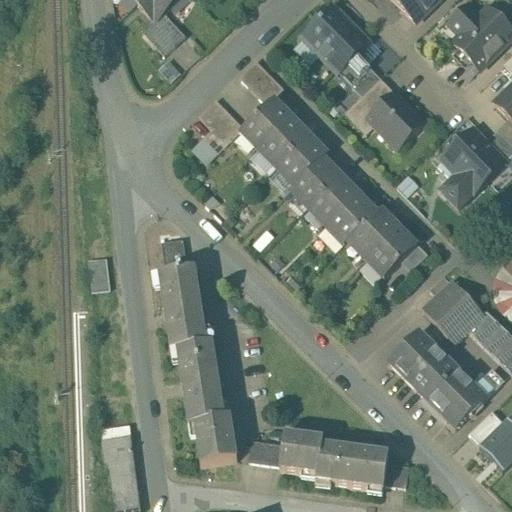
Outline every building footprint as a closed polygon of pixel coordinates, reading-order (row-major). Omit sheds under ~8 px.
[(130,0),(152,23),(154,21),(157,25),(165,18),(183,0),(130,0)] [(388,0),(415,27),(442,0),(388,0)] [(478,21),(468,9),(448,29),(449,30),(453,27),(467,42),(458,51),(453,46),(451,47),(479,75),(511,43),(511,36),(507,32),(487,12),(478,21)] [(333,11),(302,41),(323,63),(327,59),(339,72),(335,75),(337,77),(338,77),(356,58),(368,47),(367,45),(364,48),(348,31),(351,29),(333,11)] [(186,41),(165,18),(157,25),(143,37),(164,61),(186,41)] [(356,58),(338,77),(352,91),(370,73),(356,58)] [(168,64),(159,71),(170,84),(178,77),(168,64)] [(256,64),(239,81),(248,91),(265,74),(256,64)] [(265,74),(248,91),(257,100),(274,84),(265,74)] [(389,75),(344,118),(354,129),(363,120),(397,155),(425,129),(381,84),(390,76),(389,75)] [(274,84),(257,100),(267,110),(272,104),(284,93),(274,84)] [(511,89),(493,108),(509,124),(511,126),(511,89)] [(216,103),(198,120),(208,130),(225,113),(216,103)] [(244,132),(240,136),(258,155),(291,123),(272,104),(267,110),(244,132)] [(225,113),(208,130),(211,133),(217,139),(234,123),(225,113)] [(234,123),(217,139),(227,149),(240,136),(244,132),(234,123)] [(291,123),(258,155),(276,173),(309,142),(291,123)] [(511,126),(509,124),(498,135),(511,149),(511,126)] [(217,139),(211,133),(202,143),(217,158),(227,149),(217,139)] [(486,146),(473,133),(449,157),(463,172),(440,194),(458,213),(473,198),(474,199),(507,167),(486,146)] [(511,159),(511,149),(498,135),(486,146),(506,166),(511,159)] [(309,142),(276,173),(294,191),(323,164),(326,160),(309,142)] [(294,191),(290,195),(308,213),(340,182),(323,164),(294,191)] [(358,200),(340,182),(308,213),(326,232),(358,200)] [(358,200),(326,232),(344,250),(348,246),(376,219),(358,200)] [(376,219),(348,246),(365,265),(398,233),(380,215),(376,219)] [(398,233),(365,265),(384,284),(401,267),(416,252),(415,251),(398,233)] [(183,244),(161,247),(163,258),(184,255),(183,244)] [(416,252),(401,267),(410,276),(427,259),(418,249),(415,251),(416,252)] [(184,255),(163,258),(164,268),(186,265),(184,255)] [(105,263),(88,265),(92,296),(109,295),(105,263)] [(186,265),(164,268),(166,278),(187,275),(186,265)] [(166,278),(158,280),(170,356),(176,355),(176,354),(206,350),(206,349),(194,274),(166,278)] [(452,285),(421,313),(452,348),(467,335),(484,319),(483,318),(452,285)] [(511,340),(486,315),(483,318),(484,319),(467,335),(511,379),(511,340)] [(473,391),(429,348),(424,354),(412,342),(388,367),(455,434),(485,403),(473,391)] [(206,350),(176,354),(176,355),(188,431),(194,430),(194,429),(224,424),(224,423),(212,348),(206,349),(206,350)] [(503,385),(491,373),(473,391),(485,403),(503,385)] [(480,449),(503,428),(491,416),(469,438),(480,449)] [(224,424),(194,429),(194,430),(200,471),(237,465),(230,422),(224,423),(224,424)] [(503,475),(511,466),(511,428),(507,423),(503,428),(480,449),(479,451),(503,475)] [(323,444),(284,439),(282,449),(279,471),(279,476),(316,481),(317,481),(321,450),(322,450),(323,444)] [(139,511),(130,441),(103,445),(105,467),(109,466),(115,511),(139,511)] [(262,447),(251,445),(248,467),(259,468),(262,447)] [(272,448),(262,447),(259,468),(269,470),(272,448)] [(282,449),(272,448),(269,470),(279,471),(282,449)] [(322,450),(321,450),(317,481),(316,481),(315,487),(383,496),(387,468),(388,459),(322,450)] [(397,470),(387,468),(384,490),(394,491),(397,470)] [(408,471),(397,470),(394,491),(406,493),(408,471)]
